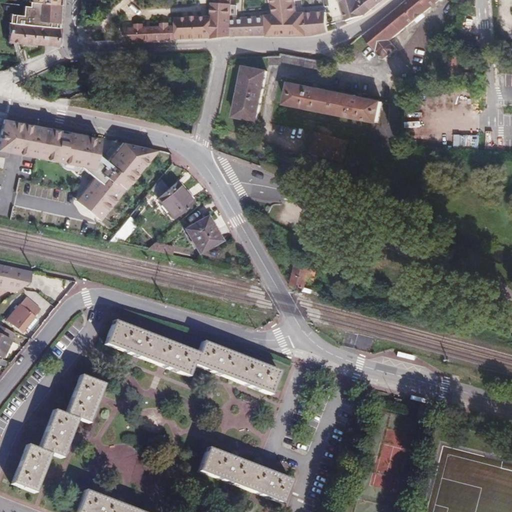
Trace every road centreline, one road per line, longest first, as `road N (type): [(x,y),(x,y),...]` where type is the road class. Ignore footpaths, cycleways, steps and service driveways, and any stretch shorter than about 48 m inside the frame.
road 1 (residential): [(0,392),(69,306),(87,297),(261,339),(300,331)]
road 2 (tertiary): [(195,154),(300,331)]
road 3 (tertiary): [(0,106),(142,134),(195,154)]
road 4 (residential): [(225,50),(325,46),(398,0)]
road 5 (tertiary): [(511,403),(348,362)]
road 6 (residential): [(0,456),(14,424),(91,324)]
road 7 (residential): [(69,53),(225,50)]
road 8 (residential): [(311,460),(278,449),(275,439),(313,343)]
